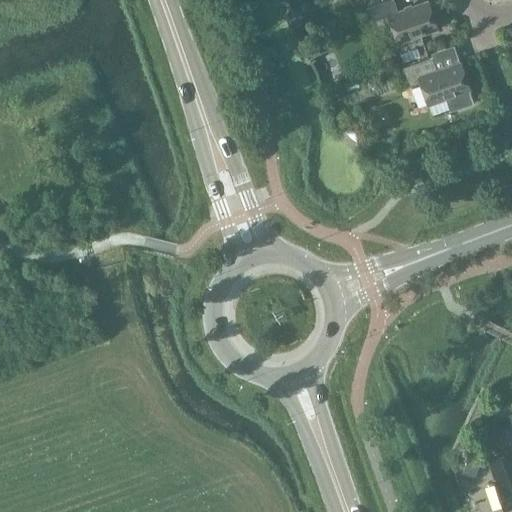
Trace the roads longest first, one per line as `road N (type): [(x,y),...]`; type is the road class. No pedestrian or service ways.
road 1 (tertiary): [(237,269),(212,314),(221,349),(247,372),(282,378)]
road 2 (tertiary): [(208,132),(209,177),(237,269)]
road 3 (tertiary): [(208,132),(161,0)]
road 4 (tertiary): [(270,256),(236,168),(208,132)]
